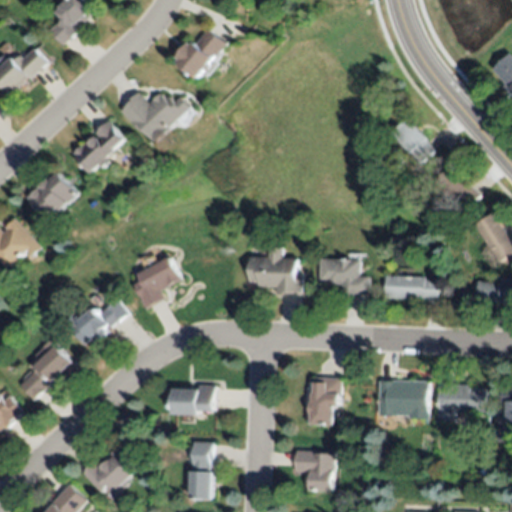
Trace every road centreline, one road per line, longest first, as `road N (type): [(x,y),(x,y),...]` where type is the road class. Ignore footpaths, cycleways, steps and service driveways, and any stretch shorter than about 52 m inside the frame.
road 1 (residential): [(511,346),(188,341),(156,359),(36,464),(0,509)]
road 2 (residential): [(170,0),(151,29),(0,169)]
road 3 (tertiary): [(511,158),(426,55),(404,0)]
road 4 (residential): [(263,338),(258,511)]
